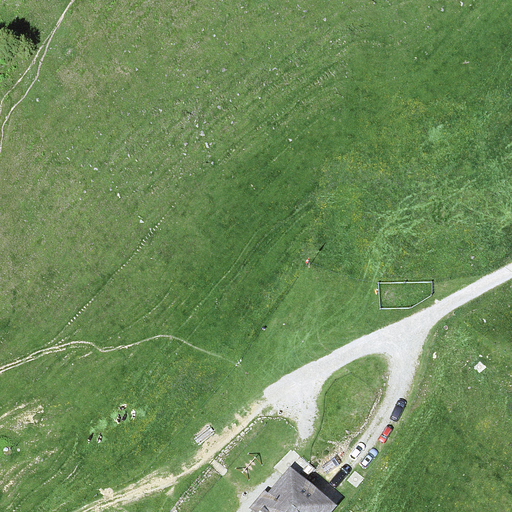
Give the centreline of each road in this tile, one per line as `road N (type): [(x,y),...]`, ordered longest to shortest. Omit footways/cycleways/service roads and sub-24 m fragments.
road 1 (track): [(266,401),(172,482),(90,511)]
road 2 (track): [(330,472),(389,413),(419,323)]
road 3 (track): [(419,323),(266,401)]
